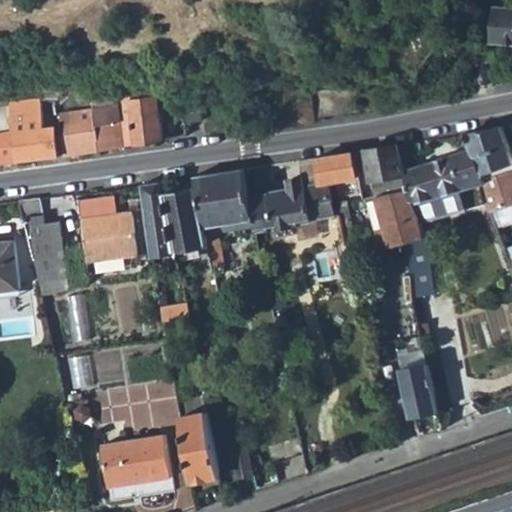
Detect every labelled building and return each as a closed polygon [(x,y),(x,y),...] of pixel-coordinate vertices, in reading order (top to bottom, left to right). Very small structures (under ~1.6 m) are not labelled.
[(511,6),(493,5),(491,42),(511,43),(511,6)] [(474,64),(477,86),(489,83),(486,61),(474,64)] [(60,113),(64,155),(99,150),(135,144),(126,79),(89,82),(93,109),(60,113)] [(126,79),(135,144),(163,140),(155,83),(126,79)] [(273,88),(278,127),(317,122),(316,117),(312,89),(310,83),(273,88)] [(312,89),(316,117),(360,110),(357,94),(343,90),(312,89)] [(8,102),(11,119),(17,161),(60,155),(57,125),(44,127),(41,98),(8,102)] [(8,102),(0,102),(0,120),(11,119),(8,102)] [(185,114),(187,124),(202,121),(199,111),(185,114)] [(11,119),(0,120),(0,162),(17,161),(11,119)] [(503,126),(466,132),(470,147),(482,184),(488,203),(492,212),(511,205),(511,153),(510,147),(503,126)] [(399,144),(368,149),(373,180),(375,189),(376,196),(409,187),(404,168),(399,144)] [(470,147),(404,168),(409,187),(412,187),(417,202),(482,184),(470,147)] [(320,182),(331,180),(336,179),(355,176),(359,175),(360,175),(355,152),(317,157),(320,182)] [(317,157),(301,160),(305,185),(304,185),(302,178),(301,177),(289,180),(288,181),(290,188),(250,195),(256,224),(257,228),(278,224),(278,229),(295,226),(294,221),(311,217),(312,220),(337,215),(331,180),(320,182),(317,157)] [(256,224),(250,195),(245,168),(196,175),(197,185),(209,245),(214,269),(225,266),(218,232),(256,224)] [(162,181),(144,184),(155,254),(177,251),(164,192),(162,181)] [(417,202),(422,221),(488,203),(482,184),(417,202)] [(164,192),(177,251),(209,245),(197,185),(164,192)] [(376,196),(368,198),(383,249),(409,242),(425,237),(422,221),(417,202),(412,187),(409,187),(376,196)] [(362,191),(364,196),(364,199),(368,198),(376,196),(375,189),(362,191)] [(41,197),(21,199),(25,217),(35,258),(66,254),(61,220),(46,222),(44,214),(41,197)] [(349,200),(346,201),(347,207),(340,209),(341,214),(348,244),(358,242),(349,200)] [(339,202),(340,209),(347,207),(346,201),(339,202)] [(83,218),(89,261),(140,254),(134,212),(83,218)] [(413,275),(414,297),(435,293),(425,237),(409,242),(413,275)] [(0,241),(0,289),(21,287),(15,239),(0,241)] [(66,254),(35,258),(43,293),(56,291),(54,276),(69,274),(66,254)] [(407,301),(415,301),(414,297),(413,275),(405,276),(407,301)] [(371,306),(374,317),(385,315),(383,304),(371,306)] [(171,311),(172,319),(190,316),(188,308),(171,311)] [(420,324),(422,334),(431,332),(428,322),(420,324)] [(405,339),(404,360),(428,361),(429,340),(405,339)] [(429,363),(402,369),(412,418),(440,412),(430,363),(429,363)] [(181,416),(191,479),(221,475),(208,411),(181,416)] [(103,445),(110,486),(173,476),(167,435),(103,445)] [(232,449),(237,478),(254,475),(249,445),(232,449)]
